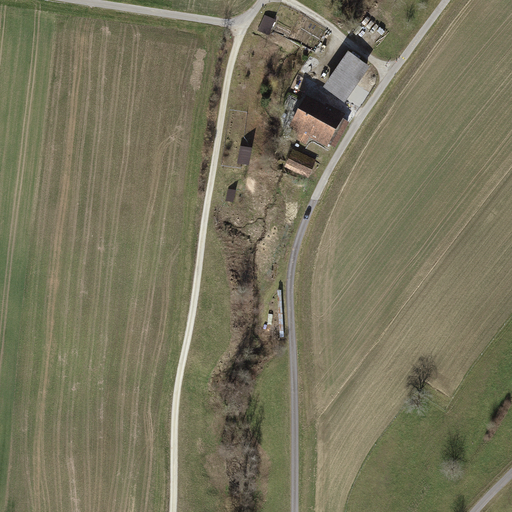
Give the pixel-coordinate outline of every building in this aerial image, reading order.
[(260,30),(270,35),(277,19),(267,15),(260,30)] [(346,104),(371,68),(348,53),(324,90),(346,104)] [(330,153),(347,119),(304,97),(284,137),(306,148),(309,142),(330,153)] [(252,164),(253,146),(241,146),(240,164),(252,164)] [(310,178),(318,160),(293,149),(285,167),(310,178)]
